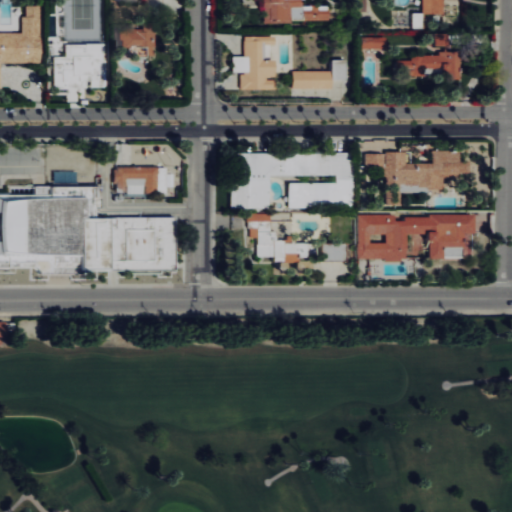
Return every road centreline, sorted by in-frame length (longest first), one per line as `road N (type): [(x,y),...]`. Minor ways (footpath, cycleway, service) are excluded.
road 1 (residential): [(0,304),(511,300)]
road 2 (residential): [(511,112),(0,114)]
road 3 (residential): [(0,132),(511,131)]
road 4 (residential): [(197,0),(197,303)]
road 5 (residential): [(505,113),(507,300)]
